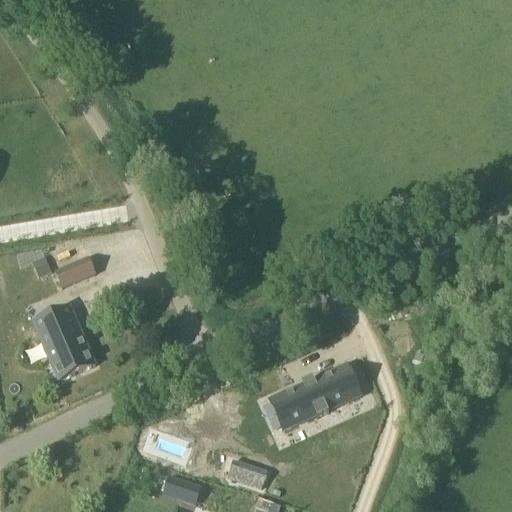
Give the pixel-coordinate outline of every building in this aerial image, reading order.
[(50,141),(41,141),(44,179),(53,178),(50,141)] [(41,280),(50,276),(43,261),(34,265),(41,280)] [(56,275),(64,293),(94,280),(87,262),(56,275)] [(94,368),(69,309),(33,325),(58,384),(94,368)] [(359,400),(346,371),(313,385),(312,382),(300,387),(302,390),(269,405),(282,434),(315,420),(316,422),(328,417),(326,414),(359,400)] [(227,481),(238,485),(244,467),(233,464),(227,481)] [(168,480),(161,499),(194,511),(201,491),(168,480)]
